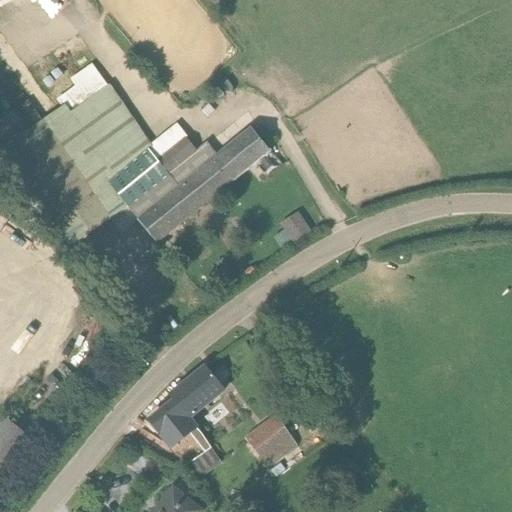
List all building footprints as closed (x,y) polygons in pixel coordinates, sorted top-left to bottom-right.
[(20,136),(1,149),(69,248),(65,250),(73,262),(95,249),(87,236),(128,209),(156,244),(199,210),(270,152),(251,128),(218,154),(209,143),(197,152),(177,124),(150,145),(109,85),(107,86),(91,64),(69,80),(74,87),(56,101),(61,107),(41,122),(20,136)] [(0,147),(1,149),(20,136),(0,108),(0,147)] [(298,213),(279,225),(290,244),(310,230),(298,213)] [(174,401),(188,419),(224,392),(205,368),(169,396),(174,401)] [(188,419),(174,401),(150,422),(163,437),(169,433),(178,444),(180,442),(195,461),(212,449),(200,433),(195,427),(188,419)] [(276,416),(244,439),(267,469),(297,447),(276,416)] [(7,419),(0,427),(0,503),(6,497),(0,491),(0,486),(36,443),(7,419)] [(212,449),(195,461),(183,470),(186,475),(194,485),(222,464),(212,449)] [(172,493),(156,511),(203,511),(188,499),(194,491),(183,482),(172,493)]
